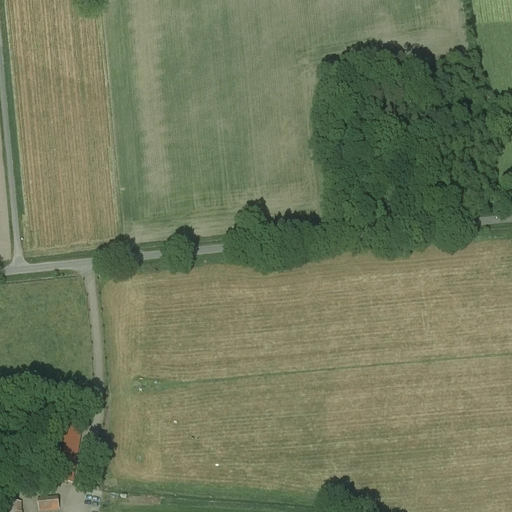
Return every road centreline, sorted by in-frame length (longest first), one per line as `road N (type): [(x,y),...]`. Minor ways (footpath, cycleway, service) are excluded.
road 1 (unclassified): [(19,270),(511,219)]
road 2 (unclassified): [(19,270),(0,62)]
